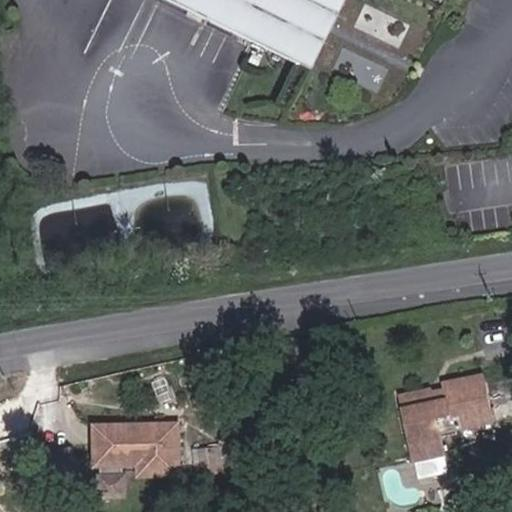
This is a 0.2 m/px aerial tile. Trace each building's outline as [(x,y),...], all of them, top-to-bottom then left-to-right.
[(445,0),(447,0),(446,0),(167,0),(304,66),(335,0),(445,0)] [(433,394),(400,400),(413,463),(415,462),(445,456),(441,434),(494,423),(484,378),(443,386),(444,391),(445,399),(435,401),(433,394)] [(445,399),(444,391),(433,394),(435,401),(445,399)] [(41,414),(37,394),(19,398),(24,418),(41,414)] [(179,427),(96,429),(97,456),(101,456),(102,468),(103,499),(125,498),(124,468),(140,467),(140,477),(180,476),(179,427)] [(222,461),(221,449),(194,452),(195,464),(222,461)] [(81,481),(70,452),(54,458),(65,487),(81,481)] [(445,456),(415,462),(419,482),(449,475),(445,456)] [(223,473),(222,461),(195,464),(203,475),(223,473)]
